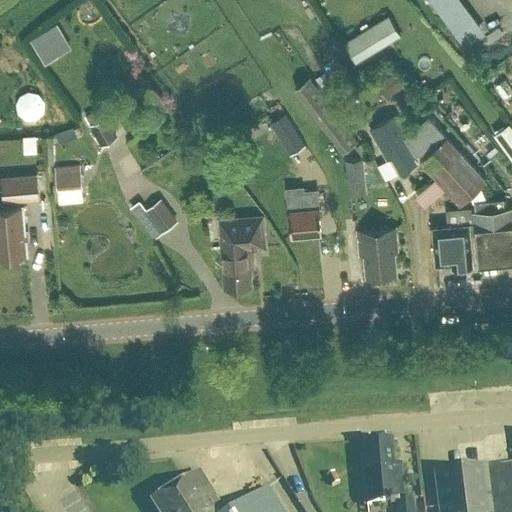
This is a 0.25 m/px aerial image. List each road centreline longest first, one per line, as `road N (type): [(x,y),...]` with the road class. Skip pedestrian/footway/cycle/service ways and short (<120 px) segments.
road 1 (tertiary): [(0,340),(511,294)]
road 2 (unclassified): [(0,460),(511,416)]
